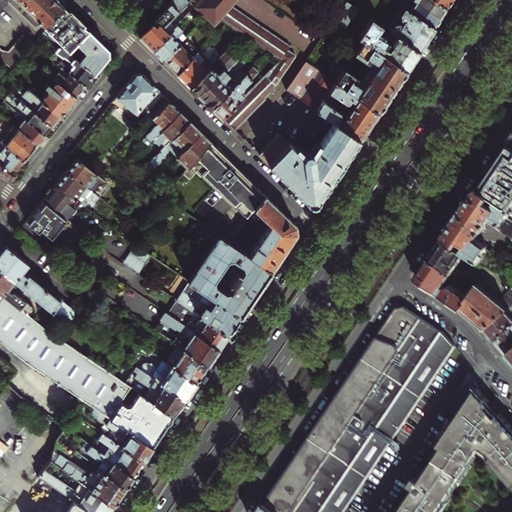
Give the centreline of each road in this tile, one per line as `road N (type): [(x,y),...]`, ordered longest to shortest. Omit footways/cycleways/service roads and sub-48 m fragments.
road 1 (primary): [(416,140),(158,511)]
road 2 (tertiary): [(319,227),(126,511)]
road 3 (tertiary): [(237,511),(392,282)]
road 4 (tertiary): [(471,0),(319,227)]
road 5 (primary): [(367,237),(511,23)]
road 6 (primary): [(178,511),(322,302)]
road 7 (residential): [(137,51),(319,227)]
road 8 (primary): [(195,511),(297,359),(322,302)]
road 9 (primary): [(367,237),(399,210),(511,45)]
road 10 (tertiary): [(392,282),(511,103)]
road 11 (residential): [(18,200),(137,51)]
road 12 (primary): [(510,0),(416,140)]
road 13 (primary): [(497,0),(439,86),(416,140)]
road 14 (residential): [(392,282),(454,321),(511,382)]
